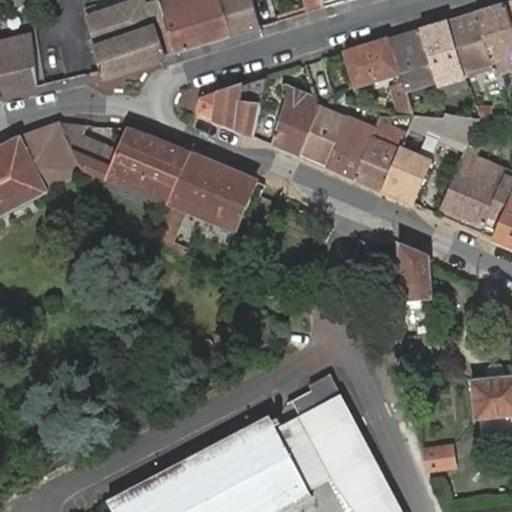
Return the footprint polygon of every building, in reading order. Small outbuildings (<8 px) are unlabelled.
[(145,0),(131,0),(89,15),(101,48),(108,69),(110,77),(176,52),(161,0),(156,0),(146,3),(145,0)] [(161,0),(176,52),(235,35),(224,0),(161,0)] [(224,0),(235,35),(263,27),(255,0),(224,0)] [(325,1),(325,0),(303,0),(307,13),(327,7),(325,1)] [(492,57),(497,71),(511,66),(511,19),(507,2),(478,11),(492,57)] [(448,20),(463,66),(470,64),(468,57),(484,52),(486,59),(492,57),(478,11),(448,20)] [(457,68),(463,66),(448,20),(422,28),(436,75),(441,72),(439,65),(455,61),(457,68)] [(407,82),(410,91),(438,82),(436,75),(422,28),(393,37),(407,82)] [(0,85),(1,95),(39,86),(32,34),(0,41),(0,85)] [(389,38),(347,51),(356,82),(399,70),(389,38)] [(468,57),(470,64),(486,59),(484,52),(468,57)] [(441,72),(457,68),(455,61),(439,65),(441,72)] [(253,136),(266,76),(200,96),(199,112),(253,136)] [(394,86),(403,115),(418,116),(413,101),(406,82),(394,86)] [(274,145),(303,157),(319,103),(317,97),(290,85),(283,86),(286,96),(274,145)] [(303,157),(358,181),(378,125),(357,118),(359,110),(351,107),(348,115),(319,103),(303,157)] [(493,105),(474,104),(479,117),(511,119),(509,111),(495,110),(493,105)] [(357,118),(378,125),(381,118),(359,110),(357,118)] [(426,136),(419,155),(404,148),(385,192),(413,204),(439,141),(464,151),(467,142),(472,132),(461,127),(466,116),(447,114),(449,118),(418,116),(412,128),(412,130),(426,136)] [(378,125),(358,181),(385,192),(404,148),(409,137),(412,128),(381,118),(378,125)] [(50,191),(88,170),(79,153),(62,122),(25,135),(0,147),(0,219),(50,195),(50,191)] [(62,122),(79,153),(85,139),(91,125),(62,122)] [(110,177),(171,205),(195,153),(169,142),(129,130),(119,155),(110,177)] [(88,170),(92,176),(168,210),(171,205),(110,177),(119,155),(85,139),(79,153),(88,170)] [(467,142),(462,155),(470,159),(475,146),(467,142)] [(236,230),(259,181),(195,153),(171,205),(168,210),(156,236),(173,248),(191,209),(236,230)] [(462,155),(456,167),(462,169),(445,205),(498,229),(511,195),(511,177),(470,159),(462,155)] [(511,195),(498,229),(494,239),(511,246),(511,195)] [(431,255),(397,240),(403,301),(408,300),(429,297),(433,297),(431,255)] [(429,297),(408,300),(409,308),(430,307),(429,297)] [(266,319),(256,323),(266,346),(275,341),(266,319)] [(407,336),(390,338),(393,363),(411,361),(437,357),(436,332),(407,336)] [(511,375),(507,376),(506,369),(499,362),(491,363),(486,371),(487,378),(472,379),(475,419),(481,419),(482,429),(489,435),(511,432),(511,375)] [(278,414),(271,416),(309,489),(331,477),(354,511),(404,511),(332,372),(309,384),(311,389),(313,388),(311,385),(310,386),(309,385),(318,382),(326,382),(326,383),(328,384),(328,383),(335,386),(341,394),(339,395),(339,394),(336,395),(337,398),(338,398),(342,406),(342,407),(343,407),(347,415),(347,416),(321,430),(305,426),(292,400),(278,414)] [(311,389),(292,400),(305,426),(321,430),(347,416),(347,415),(343,407),(342,407),(342,406),(338,398),(337,398),(336,395),(339,394),(339,395),(341,394),(335,386),(328,383),(328,384),(326,383),(326,382),(318,382),(309,385),(310,386),(311,385),(313,388),(311,389)] [(309,489),(271,416),(109,502),(114,511),(279,511),(312,494),(309,489)] [(453,444),(426,447),(430,473),(456,470),(453,444)] [(56,471),(79,459),(71,446),(49,456),(56,471)]
